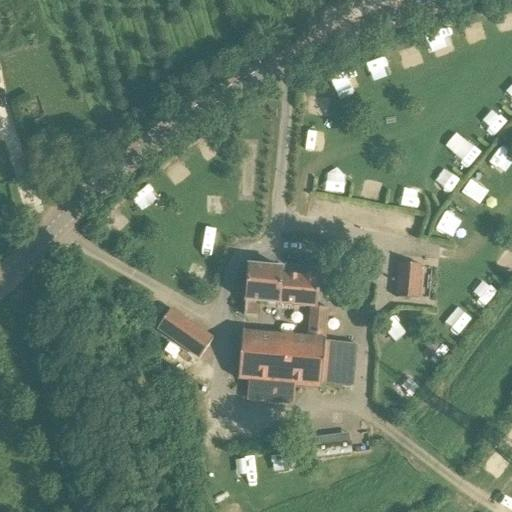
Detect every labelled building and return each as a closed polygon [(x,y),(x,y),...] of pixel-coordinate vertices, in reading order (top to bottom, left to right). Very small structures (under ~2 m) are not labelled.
[(476,125),(490,137),(504,120),(490,108),(476,125)] [(419,301),(423,266),(398,264),(395,298),(419,301)] [(317,309),(319,278),(282,276),(282,270),(248,267),(245,302),(244,315),(259,316),(259,306),(308,309),(306,337),(242,334),(239,383),(248,384),(247,403),(291,406),(292,389),(321,391),(321,386),(353,388),(356,345),(325,344),(327,310),(317,309)] [(200,360),(213,340),(171,310),(157,330),(200,360)] [(350,432),(307,438),(309,460),(353,454),(350,432)]
